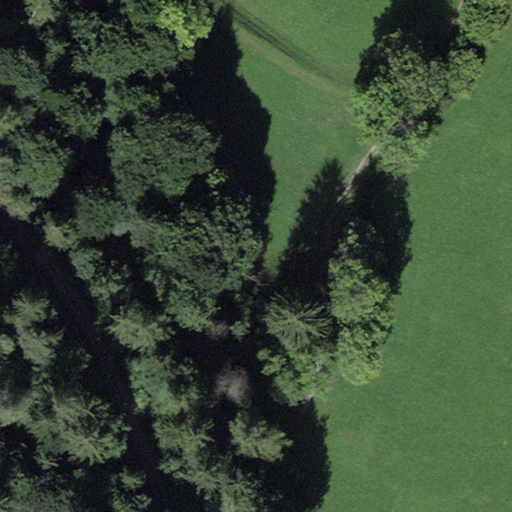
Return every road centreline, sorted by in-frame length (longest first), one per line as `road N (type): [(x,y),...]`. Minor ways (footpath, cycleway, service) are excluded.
road 1 (track): [(459,0),(406,100),(323,222),(308,401),(271,440),(197,405),(131,244),(0,113)]
road 2 (track): [(0,206),(63,266),(94,323),(166,511)]
road 3 (track): [(399,110),(304,80),(191,0)]
